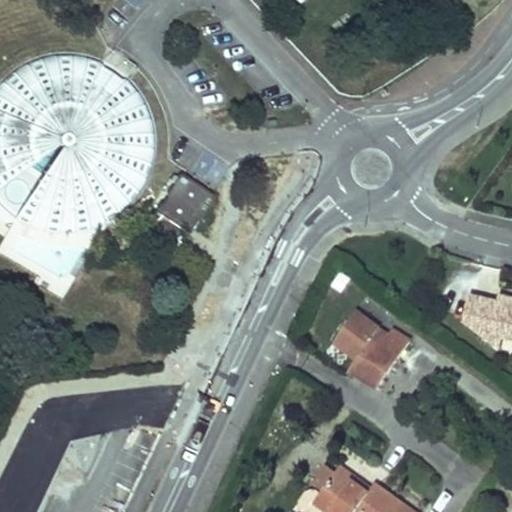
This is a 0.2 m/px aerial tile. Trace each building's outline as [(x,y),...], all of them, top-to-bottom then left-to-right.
[(136,195),(144,183),(149,170),(153,156),(154,146),(153,132),(151,121),(147,108),(137,91),(127,80),(125,77),(117,71),(104,63),(101,62),(89,58),(79,56),(65,55),(50,57),(41,59),(27,64),(11,75),(0,85),(0,204),(9,213),(21,221),(40,229),(50,232),(60,233),(75,233),(94,229),(106,224),(104,222),(115,216),(126,207),(136,195)] [(179,175),(178,176),(167,192),(167,193),(166,195),(167,196),(175,201),(170,209),(162,204),(160,204),(159,204),(158,206),(155,211),(156,212),(158,214),(160,216),(158,220),(156,220),(155,221),(145,236),(144,237),(171,255),(173,256),(174,256),(174,255),(180,245),(181,243),(179,241),(184,232),(187,233),(189,233),(190,233),(212,201),(213,198),(213,196),(212,195),(183,175),(181,175),(179,175)] [(175,201),(167,196),(162,204),(170,209),(175,201)] [(511,299),(502,297),(501,305),(473,298),(466,322),(492,340),(494,335),(505,338),(508,326),(511,327),(511,299)] [(354,363),(371,342),(379,332),(356,312),(334,343),(354,363)] [(398,359),(371,342),(354,363),(350,370),(379,388),(398,359)] [(367,494),(371,489),(340,467),(336,472),(367,494)] [(336,472),(321,494),(316,491),(311,490),(306,493),(299,502),(299,507),(301,511),(412,511),(374,485),(371,489),(367,494),(336,472)]
